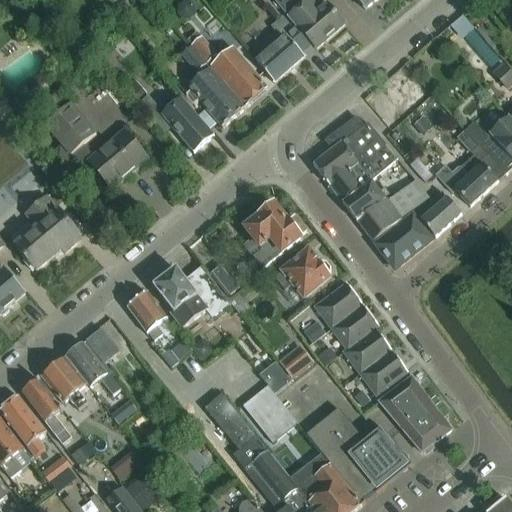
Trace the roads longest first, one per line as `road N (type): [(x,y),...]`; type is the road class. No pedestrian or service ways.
road 1 (unclassified): [(0,384),(281,143)]
road 2 (unclassified): [(281,143),(443,0)]
road 3 (residential): [(394,296),(281,143)]
road 4 (residential): [(503,446),(394,296)]
road 5 (residential): [(394,296),(511,189)]
